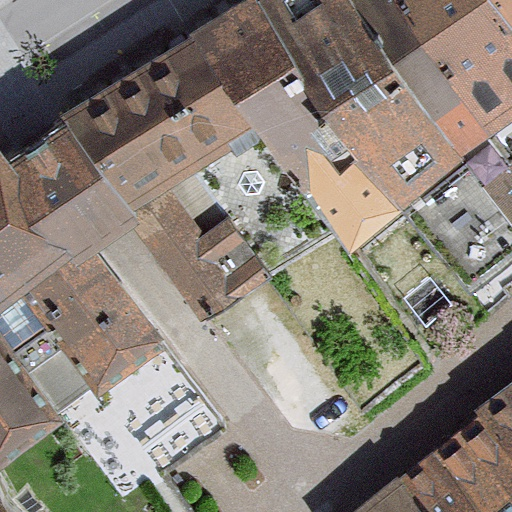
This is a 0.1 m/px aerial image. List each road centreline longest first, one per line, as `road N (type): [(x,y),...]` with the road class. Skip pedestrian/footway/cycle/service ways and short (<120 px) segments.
road 1 (residential): [(293,508),(283,480),(0,125)]
road 2 (residential): [(511,314),(293,508)]
road 3 (residential): [(0,66),(101,0)]
